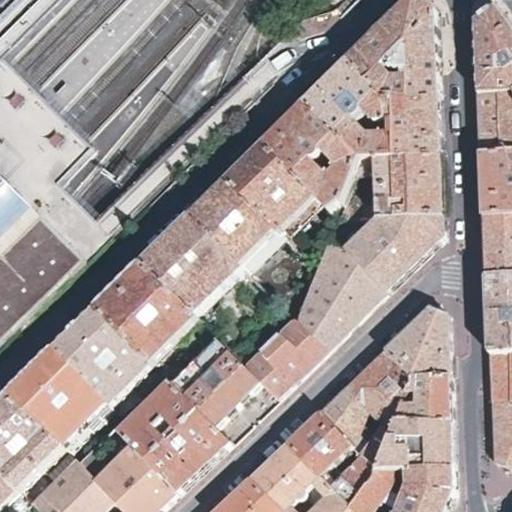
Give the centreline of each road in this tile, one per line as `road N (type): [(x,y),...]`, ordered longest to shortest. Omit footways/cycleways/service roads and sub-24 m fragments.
road 1 (residential): [(0,387),(393,0)]
road 2 (residential): [(194,511),(469,247)]
road 3 (residential): [(469,247),(481,511)]
road 4 (residential): [(461,2),(469,247)]
